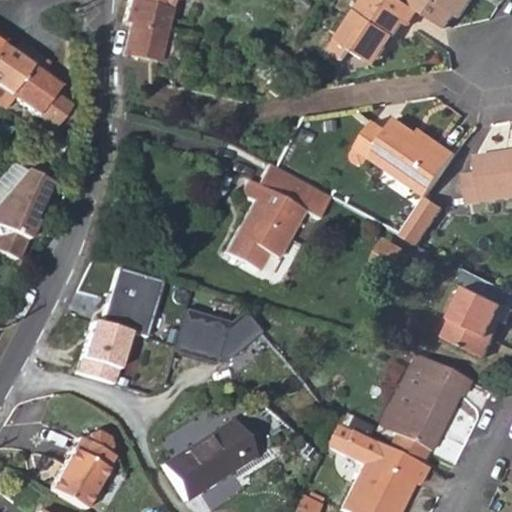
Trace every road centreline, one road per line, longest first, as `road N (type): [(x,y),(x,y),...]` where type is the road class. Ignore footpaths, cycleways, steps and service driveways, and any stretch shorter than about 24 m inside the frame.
road 1 (residential): [(101,0),(100,152),(70,247),(0,367)]
road 2 (track): [(511,73),(251,116)]
road 3 (residential): [(511,404),(456,511)]
